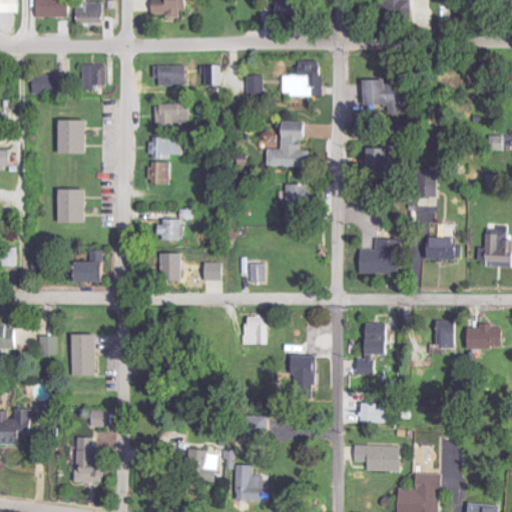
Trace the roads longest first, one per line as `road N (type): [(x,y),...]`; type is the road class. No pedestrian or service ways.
road 1 (residential): [(121,511),(128,0)]
road 2 (residential): [(511,44),(0,49)]
road 3 (residential): [(511,296),(0,298)]
road 4 (residential): [(340,511),(340,0)]
